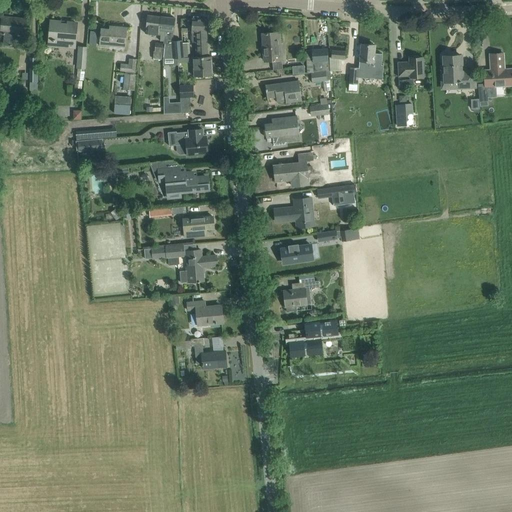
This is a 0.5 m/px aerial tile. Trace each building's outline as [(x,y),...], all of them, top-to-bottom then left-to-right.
[(159,35),(161,17),(147,15),(145,33),(159,35)] [(2,22),(1,32),(0,34),(5,34),(4,44),(14,45),(15,32),(26,33),(27,18),(4,16),(3,22),(2,22)] [(175,18),(161,17),(159,35),(160,35),(160,40),(164,41),(163,43),(172,44),(172,41),(175,18)] [(51,21),(50,31),(49,47),(74,49),(76,33),(76,23),(67,22),(67,23),(61,23),(61,18),(61,22),(51,21)] [(192,28),(192,31),(192,42),(196,42),(197,57),(208,56),(207,32),(207,19),(192,18),(192,28)] [(100,33),(100,35),(99,43),(107,44),(125,46),(127,28),(110,26),(109,30),(101,29),(101,33),(100,33)] [(265,61),(273,61),(273,70),(275,70),(283,69),(280,32),(263,33),(265,61)] [(181,41),(172,41),(172,58),(181,58),(181,41)] [(156,43),(154,59),(163,59),(163,44),(156,43)] [(361,44),(360,54),(360,61),(366,61),(365,69),(372,69),(373,62),(374,62),(375,45),(361,44)] [(306,50),(307,60),(308,72),(329,71),(327,48),(306,50)] [(345,59),(345,51),(332,50),(331,58),(345,59)] [(485,84),(478,84),(480,101),(487,101),(487,92),(486,92),(485,92),(485,86),(511,84),(511,68),(502,69),(501,53),(490,54),(491,70),(484,70),(485,84)] [(444,56),(444,65),(441,65),(442,88),(475,87),(474,82),(475,81),(474,72),(462,72),(461,55),(444,56)] [(193,62),(194,77),(212,76),(211,57),(211,56),(208,56),(197,57),(190,57),(183,58),(178,58),(178,63),(193,62)] [(398,62),(398,72),(399,76),(410,76),(410,78),(424,77),(423,67),(423,57),(409,58),(409,62),(398,62)] [(31,58),(31,73),(22,73),(22,80),(29,80),(29,82),(30,82),(30,91),(37,91),(38,58),(31,58)] [(121,64),(120,71),(135,73),(136,60),(130,59),(129,65),(121,64)] [(295,74),(307,73),(307,65),(294,65),(295,74)] [(350,68),(348,91),(357,91),(358,69),(350,68)] [(329,71),(308,72),(308,73),(311,73),(311,79),(306,80),(306,82),(326,81),(326,72),(329,71)] [(123,89),(134,91),(136,75),(124,74),(123,89)] [(82,81),(75,80),(74,89),(82,89),(82,81)] [(299,80),(275,84),(265,85),(266,91),(267,91),(268,100),(268,97),(276,96),(277,102),(286,101),(286,102),(302,100),(299,80)] [(193,85),(180,86),(181,103),(181,104),(181,112),(191,112),(190,97),(194,97),(193,85)] [(131,97),(116,96),(116,104),(130,105),(131,97)] [(169,97),(164,97),(164,114),(181,113),(181,112),(181,104),(181,103),(169,103),(169,97)] [(479,99),(471,99),(471,109),(479,109),(479,101),(479,99)] [(330,114),(328,104),(304,107),(305,110),(311,109),(312,116),(330,114)] [(405,104),(396,105),(397,127),(406,126),(405,114),(413,113),(412,104),(405,104)] [(285,123),(265,126),(266,138),(273,137),(273,145),(285,144),(285,142),(300,140),(299,132),(301,130),(300,123),(298,122),(297,116),(284,117),(285,123)] [(203,141),(202,129),(189,130),(189,131),(177,132),(177,131),(167,132),(169,145),(176,145),(177,151),(179,153),(186,152),(186,155),(198,154),(198,152),(208,151),(207,141),(203,141)] [(101,140),(79,142),(80,150),(102,148),(101,140)] [(312,152),(308,153),(299,154),(300,162),(282,164),(281,163),(282,163),(282,162),(279,163),(279,164),(279,165),(274,165),(276,181),(292,179),(292,186),(308,184),(308,177),(306,160),(313,160),(312,152)] [(176,162),(172,160),(150,163),(157,181),(159,181),(159,182),(165,181),(167,198),(180,197),(179,194),(190,190),(207,189),(208,183),(209,183),(207,177),(195,178),(192,172),(185,172),(184,165),(182,165),(181,165),(179,165),(176,162)] [(128,167),(107,169),(108,175),(129,173),(128,167)] [(355,184),(317,189),(318,198),(332,197),(345,195),(356,193),(355,184)] [(310,198),(305,198),(295,199),(296,210),(284,211),(284,208),(275,209),(276,221),(297,219),(298,227),(313,225),(310,198)] [(172,214),(183,213),(183,206),(149,210),(150,217),(172,215),(172,214)] [(116,209),(111,213),(117,221),(122,216),(116,209)] [(213,216),(183,219),(185,237),(206,235),(205,229),(214,228),(213,216)] [(360,239),(358,228),(340,231),(340,238),(341,238),(342,242),(360,239)] [(340,238),(340,231),(317,234),(318,241),(338,239),(338,238),(340,238)] [(310,244),(291,247),(281,249),(283,260),(299,258),(300,261),(313,259),(310,244)] [(183,246),(152,248),(144,249),(145,259),(152,258),(152,259),(166,258),(168,258),(169,265),(179,264),(179,257),(184,257),(183,246)] [(201,250),(191,251),(186,251),(187,267),(186,267),(186,271),(180,271),(181,283),(187,282),(187,283),(198,282),(200,282),(199,281),(204,280),(202,266),(217,265),(216,255),(201,257),(201,250)] [(319,280),(310,281),(300,282),(300,289),(284,290),(286,307),(286,306),(286,312),(297,310),(296,305),(307,304),(305,288),(320,286),(319,280)] [(179,296),(171,296),(172,305),(179,304),(179,296)] [(187,303),(187,311),(196,310),(196,314),(191,314),(192,325),(223,322),(221,306),(205,307),(205,301),(187,303)] [(321,340),(339,338),(337,320),(305,323),(306,330),(308,330),(309,340),(321,340)] [(203,338),(193,339),(190,339),(191,346),(194,345),(196,364),(202,363),(203,368),(227,366),(225,350),(203,352),(203,344),(204,344),(203,338)] [(190,339),(175,341),(176,349),(191,348),(191,346),(190,339)] [(322,353),(321,340),(309,340),(289,342),(291,356),(304,355),(305,358),(299,365),(288,366),(288,367),(292,366),(292,369),(293,371),(294,373),(296,374),(298,375),(300,375),(352,370),(341,360),(316,363),(309,358),(309,354),(322,353)]
